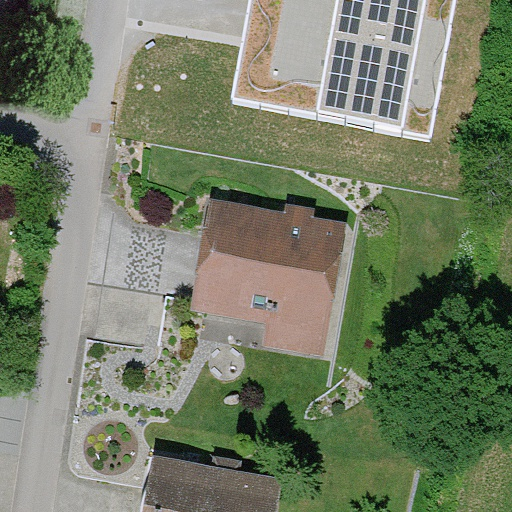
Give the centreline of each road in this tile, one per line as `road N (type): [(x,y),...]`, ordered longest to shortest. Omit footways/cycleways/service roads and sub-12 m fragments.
road 1 (residential): [(32,511),(92,131)]
road 2 (residential): [(92,131),(109,0)]
